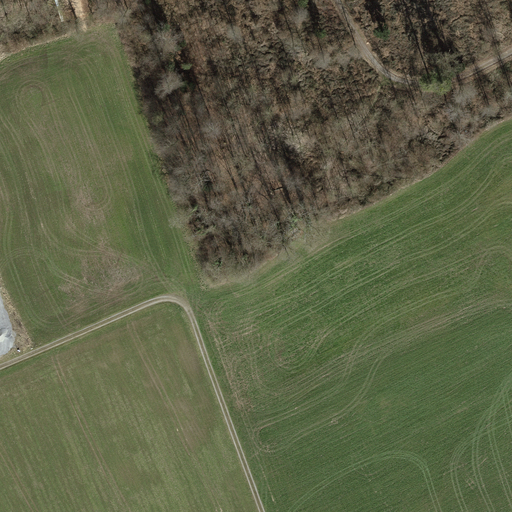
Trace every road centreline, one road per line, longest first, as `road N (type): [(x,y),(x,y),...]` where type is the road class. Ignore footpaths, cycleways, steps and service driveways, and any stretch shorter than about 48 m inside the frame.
road 1 (track): [(262,511),(190,312),(176,298),(0,367)]
road 2 (track): [(336,0),(370,61),(396,80),(435,83),(511,50)]
